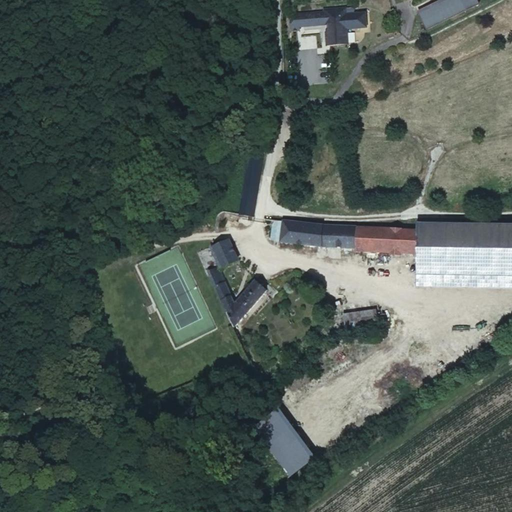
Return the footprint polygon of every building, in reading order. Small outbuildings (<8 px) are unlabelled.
[(473,0),(446,0),(418,14),(426,32),(477,7),(473,0)] [(324,14),(289,16),(290,34),(300,33),(300,30),(328,28),(328,32),(326,34),(327,48),(349,46),(348,31),(361,30),(360,14),(346,15),(346,10),(324,11),(324,14)] [(243,157),(234,222),(243,223),(243,227),(250,227),(259,160),(243,157)] [(420,262),(422,235),(286,225),(286,245),(371,253),(370,258),(393,260),(393,263),(404,264),(404,260),(420,262)] [(420,262),(420,284),(511,290),(511,229),(422,229),(422,235),(420,262)] [(208,254),(217,272),(234,264),(225,247),(208,254)] [(234,309),(217,272),(207,276),(234,329),(265,293),(256,285),(234,309)] [(343,310),(343,331),(377,330),(376,308),(343,310)] [(284,408),(278,398),(261,407),(267,417),(284,408)]
